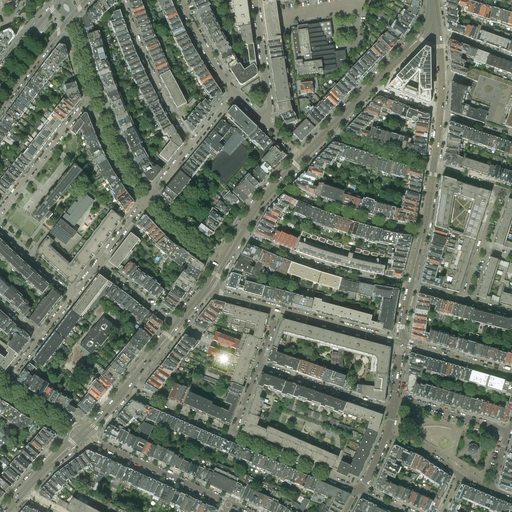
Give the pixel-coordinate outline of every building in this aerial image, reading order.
[(110,9),(103,0),(101,0),(100,0),(99,1),(99,2),(98,3),(105,13),(110,9)] [(109,0),(103,0),(110,9),(113,5),(109,0)] [(142,0),(131,4),(132,9),(144,5),(142,0)] [(251,26),(247,0),(233,0),(237,19),(235,19),(236,24),(235,25),(236,27),(238,27),(240,27),(251,26)] [(262,0),(263,3),(263,4),(266,29),(266,32),(280,30),(279,27),(279,24),(276,1),(283,0),(262,0)] [(421,2),(409,0),(405,0),(404,0),(403,4),(409,5),(408,6),(419,11),(421,2)] [(469,1),(464,0),(459,0),(458,5),(464,7),(463,11),(466,12),(469,1)] [(198,11),(208,6),(210,5),(208,1),(196,7),(198,11)] [(469,1),(466,12),(465,15),(468,15),(468,13),(472,14),(475,3),(469,1)] [(172,2),(160,6),(162,11),(174,7),(172,2)] [(456,5),(446,2),(445,6),(445,8),(447,9),(457,12),(457,10),(455,9),(456,5)] [(94,6),(94,7),(100,17),(105,13),(98,3),(97,4),(95,4),(94,6)] [(481,5),(475,3),(472,14),(475,15),(475,17),(477,18),(477,16),(481,5)] [(144,5),(132,9),(134,14),(145,9),(144,7),(145,6),(145,4),(144,5)] [(487,6),(481,5),(477,16),(481,18),(481,19),(483,20),(483,18),(487,6)] [(208,6),(198,11),(200,16),(211,11),(208,6)] [(419,11),(408,6),(406,12),(416,18),(418,15),(417,15),(419,11)] [(483,18),(483,20),(487,21),(489,21),(489,20),(493,8),(491,7),(489,7),(487,6),(483,18)] [(90,10),(90,11),(96,21),(100,17),(94,7),(92,9),(91,9),(90,10)] [(174,7),(162,11),(164,17),(176,12),(174,7)] [(495,22),(498,10),(493,8),(489,20),(491,21),(495,22)] [(146,9),(145,9),(134,14),(136,18),(147,14),(146,12),(147,11),(146,9)] [(457,12),(447,9),(445,13),(446,13),(446,15),(447,16),(457,19),(458,16),(456,16),(457,12)] [(416,18),(406,12),(403,10),(400,16),(401,17),(413,24),(416,18)] [(504,11),(498,10),(495,22),(501,23),(504,11)] [(90,11),(85,16),(92,26),(96,21),(90,11)] [(123,18),(120,11),(113,13),(114,17),(112,18),(114,21),(123,18)] [(211,11),(200,16),(202,21),(213,16),(211,11)] [(509,13),(504,11),(501,23),(501,24),(506,26),(509,13)] [(176,12),(164,17),(163,17),(165,23),(167,22),(178,17),(176,12)] [(147,14),(136,18),(137,23),(148,19),(147,16),(149,15),(148,14),(147,14)] [(92,26),(85,16),(84,18),(83,19),(88,35),(93,34),(91,28),(92,27),(92,26)] [(213,16),(202,21),(203,23),(205,26),(215,21),(213,16)] [(457,19),(447,16),(446,20),(447,20),(446,22),(458,26),(459,23),(456,23),(457,19)] [(178,17),(167,22),(169,27),(180,21),(178,17)] [(413,24),(401,17),(400,19),(399,18),(397,22),(409,30),(413,24)] [(123,18),(114,21),(111,22),(109,19),(107,20),(109,23),(109,22),(110,25),(111,24),(112,27),(124,23),(123,18)] [(153,20),(151,21),(151,20),(150,20),(150,18),(148,19),(137,23),(139,28),(151,23),(154,22),(153,20)] [(180,21),(169,27),(171,32),(182,26),(180,21)] [(218,26),(215,21),(205,26),(207,31),(218,26)] [(297,26),(297,27),(294,28),(294,31),(292,31),(296,61),(295,61),(296,65),(298,64),(299,75),(337,70),(337,68),(340,68),(346,62),(345,51),(334,52),(333,45),(330,38),(332,37),(330,21),(297,26)] [(409,30),(397,22),(395,21),(388,31),(388,32),(400,39),(402,36),(404,37),(407,32),(408,32),(409,30)] [(460,26),(458,26),(446,22),(447,30),(457,34),(460,26)] [(124,23),(112,27),(113,30),(112,31),(113,33),(114,32),(126,28),(124,23)] [(151,23),(139,28),(141,32),(152,28),(151,26),(152,25),(151,23)] [(182,26),(171,32),(170,32),(173,38),(174,37),(185,32),(182,26)] [(218,26),(207,31),(210,36),(220,30),(218,26)] [(251,26),(240,27),(242,45),(247,45),(253,44),(252,36),(251,34),(252,34),(251,26)] [(466,28),(460,26),(457,34),(463,36),(466,28)] [(467,26),(466,28),(463,36),(468,38),(472,28),(467,26)] [(153,27),(152,28),(141,32),(143,37),(153,33),(152,30),(154,29),(153,27)] [(126,28),(114,32),(116,37),(128,33),(126,28)] [(9,30),(0,33),(0,40),(1,42),(13,33),(11,30),(9,30)] [(220,30),(210,36),(213,41),(223,35),(220,30)] [(280,30),(266,32),(268,42),(281,40),(280,30)] [(479,31),(476,41),(481,42),(485,32),(480,31),(479,31)] [(93,34),(88,35),(89,41),(100,38),(98,32),(93,34)] [(153,33),(143,37),(145,42),(155,37),(154,34),(156,34),(155,32),(153,33)] [(174,37),(173,38),(176,43),(177,43),(177,42),(188,37),(185,32),(174,37)] [(400,39),(388,32),(385,35),(384,34),(382,36),(394,45),(400,39)] [(485,32),(481,42),(486,44),(490,34),(485,32)] [(8,46),(14,38),(15,37),(15,35),(13,33),(1,42),(8,46)] [(128,33),(116,37),(118,42),(130,38),(128,33)] [(490,34),(486,44),(491,46),(495,36),(490,34)] [(223,35),(213,41),(215,46),(226,40),(223,35)] [(394,45),(382,36),(381,38),(382,39),(379,42),(389,51),(394,45)] [(495,36),(491,46),(496,48),(500,38),(495,36)] [(155,37),(145,42),(146,47),(158,42),(156,37),(155,37)] [(179,47),(190,41),(188,37),(177,42),(177,43),(178,45),(177,46),(178,48),(179,47)] [(100,38),(89,41),(91,46),(102,43),(100,38)] [(130,38),(118,42),(120,47),(132,43),(130,38)] [(500,38),(496,48),(501,50),(505,40),(500,38)] [(226,40),(215,46),(217,49),(218,50),(229,44),(226,40)] [(450,40),(448,42),(449,47),(461,51),(463,45),(450,40)] [(505,40),(501,50),(507,51),(510,42),(505,40)] [(190,41),(179,47),(178,48),(181,53),(182,52),(193,46),(190,41)] [(389,51),(379,42),(378,41),(374,45),(375,46),(385,56),(389,51)] [(158,42),(146,47),(148,52),(160,46),(158,42)] [(102,43),(91,46),(92,52),(103,48),(102,43)] [(132,43),(120,47),(122,50),(120,51),(121,53),(122,52),(134,47),(132,43)] [(231,49),(230,47),(229,44),(218,50),(221,55),(231,50),(231,49)] [(385,56),(375,46),(374,45),(372,44),(371,45),(372,47),(373,48),(371,50),(381,60),(385,56)] [(65,46),(60,45),(56,50),(66,58),(68,57),(66,52),(67,52),(67,51),(67,50),(66,49),(65,46)] [(160,46),(148,52),(151,56),(162,51),(160,46)] [(193,46),(182,52),(181,53),(184,58),(195,51),(193,46)] [(134,47),(122,52),(124,55),(122,56),(123,57),(124,57),(135,52),(134,47)] [(461,51),(449,47),(449,52),(462,56),(462,54),(463,52),(461,51)] [(474,59),(477,50),(469,47),(466,55),(466,56),(474,59)] [(103,48),(92,52),(94,57),(105,54),(103,48)] [(425,48),(388,86),(388,88),(428,104),(430,103),(429,50),(425,48)] [(381,60),(371,50),(370,49),(368,51),(369,52),(367,55),(376,64),(381,60)] [(56,50),(52,55),(62,63),(66,58),(56,50)] [(231,50),(221,55),(224,60),(234,54),(231,50)] [(477,64),(482,52),(477,50),(474,59),(473,62),(477,64)] [(162,51),(151,56),(153,61),(164,56),(162,51)] [(195,51),(184,58),(183,58),(186,63),(198,56),(195,51)] [(135,52),(124,57),(125,60),(124,61),(125,62),(137,56),(135,52)] [(462,56),(449,52),(449,54),(449,56),(450,57),(460,60),(461,60),(462,56)] [(489,54),(482,52),(477,64),(481,65),(481,64),(485,65),(489,54)] [(105,54),(94,57),(95,62),(106,59),(105,54)] [(234,54),(224,60),(227,65),(237,59),(234,54)] [(376,64),(367,55),(366,54),(364,56),(365,56),(362,59),(372,68),(376,64)] [(494,68),(497,57),(489,54),(485,65),(494,68)] [(52,55),(48,59),(59,68),(62,63),(52,55)] [(137,56),(125,62),(128,66),(139,61),(137,56)] [(164,56),(153,61),(155,66),(167,61),(164,56)] [(198,56),(186,63),(188,68),(189,67),(201,60),(198,56)] [(460,60),(450,57),(449,56),(450,59),(450,61),(464,66),(468,67),(469,66),(464,65),(464,64),(465,64),(466,64),(466,63),(466,62),(463,61),(462,61),(461,60),(460,60)] [(284,57),(271,59),(270,59),(271,64),(273,64),(273,66),(271,67),(272,67),(273,67),(274,69),(272,70),(273,74),(286,72),(284,57)] [(502,71),(506,60),(497,57),(494,68),(502,71)] [(372,68),(362,59),(361,58),(360,60),(361,61),(358,63),(368,73),(372,68)] [(48,59),(44,64),(55,72),(59,68),(48,59)] [(106,59),(95,62),(97,68),(108,64),(106,59)] [(237,59),(227,65),(230,70),(240,64),(237,59)] [(193,71),(204,65),(201,60),(189,67),(188,68),(187,68),(189,70),(192,69),(193,71)] [(510,74),(511,69),(511,62),(506,60),(502,71),(510,74)] [(139,61),(128,66),(130,71),(142,65),(139,61)] [(167,61),(155,66),(157,71),(169,65),(167,61)] [(464,66),(450,61),(450,64),(449,66),(450,67),(450,66),(463,71),(464,69),(463,68),(464,66)] [(368,73),(358,63),(357,62),(355,64),(356,65),(354,68),(364,77),(368,73)] [(44,64),(41,69),(51,77),(55,72),(44,64)] [(108,64),(97,68),(99,73),(110,69),(108,64)] [(256,76),(257,74),(257,73),(257,69),(256,66),(250,67),(250,66),(244,70),(240,64),(230,71),(233,74),(234,73),(237,78),(236,79),(239,84),(240,85),(242,85),(243,85),(246,83),(245,82),(247,80),(247,79),(249,78),(249,79),(252,77),(253,79),(255,77),(256,76)] [(142,65),(130,71),(132,75),(144,70),(142,65)] [(169,65),(157,71),(160,76),(170,71),(171,70),(169,65)] [(204,65),(193,71),(195,74),(194,75),(195,77),(195,76),(206,70),(204,65)] [(468,70),(464,69),(463,71),(450,66),(450,67),(451,71),(452,72),(465,76),(468,70)] [(364,77),(354,68),(353,67),(351,68),(352,69),(350,72),(360,81),(364,77)] [(41,69),(37,73),(48,81),(51,77),(41,69)] [(110,69),(99,73),(100,78),(111,74),(110,69)] [(144,70),(132,75),(134,80),(146,75),(144,70)] [(206,70),(195,76),(197,80),(199,79),(199,80),(209,74),(206,70)] [(170,71),(160,76),(168,92),(178,87),(170,71)] [(360,81),(350,72),(349,71),(347,73),(348,74),(346,76),(346,77),(356,86),(360,81)] [(286,72),(273,74),(273,78),(275,78),(275,80),(274,81),(276,81),(276,84),(274,84),(275,88),(288,86),(286,72)] [(35,75),(35,76),(34,78),(44,86),(48,81),(37,73),(36,74),(35,75)] [(111,74),(100,78),(102,83),(102,84),(113,80),(112,77),(113,77),(112,74),(111,74)] [(209,74),(199,80),(198,81),(200,84),(201,84),(202,85),(212,79),(209,74)] [(146,75),(134,80),(136,84),(148,79),(146,75)] [(471,86),(475,88),(473,96),(491,103),(490,107),(485,121),(505,128),(506,127),(504,126),(500,125),(511,91),(511,86),(480,75),(477,84),(470,81),(469,86),(471,87),(471,86)] [(356,86),(346,77),(344,79),(343,78),(341,80),(342,81),(351,90),(356,86)] [(44,86),(34,78),(33,78),(32,79),(32,80),(30,83),(41,91),(44,86)] [(148,79),(136,84),(139,89),(150,84),(148,79)] [(212,79),(202,85),(201,86),(203,89),(204,88),(205,90),(215,83),(212,79)] [(113,80),(102,84),(104,89),(116,85),(115,83),(114,83),(113,80)] [(351,90),(342,81),(339,84),(338,83),(336,85),(337,86),(347,95),(351,90)] [(65,92),(78,88),(76,82),(65,86),(66,88),(64,89),(65,92)] [(312,82),(300,84),(301,94),(306,94),(306,97),(310,96),(310,93),(313,93),(312,82)] [(41,91),(30,83),(29,83),(28,84),(28,85),(27,87),(37,95),(41,91)] [(215,83),(205,90),(208,94),(218,88),(215,83)] [(451,84),(451,88),(464,92),(465,87),(452,83),(451,84)] [(150,84),(139,89),(141,94),(153,89),(150,84)] [(116,85),(104,89),(106,95),(117,91),(116,88),(117,87),(116,85)] [(288,86),(275,88),(275,92),(277,92),(278,95),(276,95),(278,95),(278,98),(276,98),(277,103),(290,101),(288,86)] [(337,86),(334,89),(333,90),(343,99),(347,95),(337,86)] [(37,95),(27,87),(26,88),(25,89),(23,92),(34,100),(37,95)] [(187,104),(178,87),(168,92),(181,117),(187,114),(185,111),(191,108),(197,101),(200,96),(199,95),(195,99),(193,98),(188,104),(187,104)] [(78,88),(65,92),(67,98),(79,93),(78,88)] [(218,88),(208,94),(211,99),(221,92),(218,88)] [(153,89),(141,94),(143,99),(155,93),(153,89)] [(343,99),(333,90),(330,93),(329,92),(327,94),(329,96),(330,96),(338,104),(343,99)] [(117,91),(106,95),(109,101),(120,96),(119,94),(118,94),(117,91)] [(23,92),(20,97),(30,104),(34,100),(23,92)] [(221,92),(211,99),(213,100),(216,104),(220,99),(220,98),(222,96),(223,94),(221,92)] [(74,108),(80,100),(81,100),(82,98),(81,98),(79,93),(67,98),(69,99),(67,102),(74,108)] [(155,93),(143,99),(146,104),(158,98),(155,93)] [(467,97),(463,96),(450,93),(450,98),(465,102),(467,97)] [(465,117),(471,100),(468,94),(468,95),(467,97),(465,102),(464,105),(464,106),(462,110),(461,116),(465,117)] [(120,96),(109,101),(110,103),(111,106),(122,102),(120,96)] [(330,96),(329,96),(328,98),(326,96),(324,97),(335,107),(338,104),(330,96)] [(20,97),(16,101),(27,109),(30,104),(20,97)] [(335,107),(324,97),(322,99),(325,101),(323,103),(332,111),(335,107)] [(377,97),(373,102),(385,106),(388,100),(379,97),(377,97)] [(158,98),(146,104),(149,108),(160,103),(158,98)] [(321,122),(311,113),(306,108),(309,104),(310,103),(306,98),(299,99),(300,112),(305,117),(306,117),(316,127),(321,122)] [(74,108),(67,102),(65,100),(63,102),(62,102),(61,103),(71,111),(74,108)] [(202,105),(210,111),(216,104),(213,100),(211,101),(209,100),(207,102),(206,101),(202,105)] [(393,102),(388,100),(385,106),(384,108),(387,110),(386,112),(389,113),(393,102)] [(470,119),(473,108),(475,101),(471,100),(465,117),(470,119)] [(16,101),(13,106),(24,114),(27,109),(16,101)] [(291,101),(277,104),(278,108),(279,110),(292,106),(291,101)] [(332,111),(323,103),(321,101),(318,104),(320,106),(328,114),(332,111)] [(473,108),(470,119),(474,120),(480,103),(475,101),(473,108)] [(122,102),(111,106),(113,112),(124,107),(122,102)] [(370,105),(369,108),(381,112),(383,108),(384,108),(385,106),(373,102),(370,105)] [(394,115),(399,104),(393,102),(389,113),(394,115)] [(71,111),(61,103),(59,104),(61,105),(59,108),(68,115),(71,111)] [(160,103),(149,108),(151,113),(162,107),(160,103)] [(210,111),(202,105),(200,103),(197,107),(206,115),(210,111)] [(479,122),(482,111),(484,105),(480,103),(474,120),(479,122)] [(325,118),(315,108),(314,107),(313,108),(309,104),(306,108),(311,113),(321,122),(325,118)] [(328,114),(320,106),(318,104),(316,106),(317,107),(315,108),(325,118),(328,114)] [(399,117),(404,106),(399,104),(394,115),(399,117)] [(484,105),(482,111),(479,122),(483,123),(484,121),(485,121),(490,107),(484,105)] [(13,106),(9,111),(20,118),(24,114),(13,106)] [(242,144),(248,137),(249,136),(257,128),(235,106),(233,107),(225,116),(236,126),(217,147),(214,151),(218,154),(207,168),(213,174),(242,144)] [(292,106),(279,110),(281,115),(293,111),(292,106)] [(405,119),(409,108),(404,106),(399,117),(405,119)] [(124,107),(113,112),(115,117),(126,112),(124,107)] [(162,107),(151,113),(154,118),(165,112),(162,107)] [(206,115),(197,107),(193,112),(203,120),(206,115)] [(365,110),(364,113),(376,117),(378,118),(379,114),(380,114),(381,112),(369,108),(368,107),(365,110)] [(462,110),(450,107),(450,111),(451,113),(461,116),(462,110)] [(68,115),(59,108),(57,110),(56,109),(55,110),(65,119),(68,115)] [(412,117),(415,110),(409,108),(405,119),(413,123),(413,122),(411,121),(411,120),(412,117)] [(65,119),(55,110),(54,112),(52,114),(54,116),(62,122),(65,119)] [(429,117),(429,116),(428,115),(415,110),(412,117),(429,121),(429,117)] [(9,111),(6,115),(17,123),(20,118),(9,111)] [(293,111),(281,115),(283,120),(295,116),(293,111)] [(126,112),(115,117),(117,123),(128,117),(130,117),(129,115),(127,115),(126,112)] [(165,112),(154,118),(156,122),(167,116),(165,112)] [(203,120),(193,112),(190,116),(199,124),(203,120)] [(85,113),(80,119),(84,124),(86,126),(91,123),(87,114),(85,113)] [(375,119),(376,117),(364,113),(362,113),(358,117),(372,122),(374,118),(375,119)] [(18,124),(17,123),(6,115),(3,120),(14,128),(15,126),(16,126),(18,124)] [(54,116),(38,135),(47,142),(62,123),(62,122),(54,116)] [(167,116),(156,122),(159,126),(169,120),(167,116)] [(199,124),(190,116),(186,120),(196,128),(199,124)] [(217,147),(236,126),(225,116),(207,138),(217,147)] [(295,116),(283,120),(286,125),(297,121),(295,116)] [(128,117),(117,123),(120,128),(131,123),(132,122),(131,120),(130,120),(128,117)] [(373,122),(372,122),(358,117),(354,121),(367,126),(368,126),(371,127),(373,122)] [(83,128),(82,127),(84,124),(80,119),(73,129),(70,132),(76,136),(75,136),(80,130),(83,128)] [(302,141),(315,128),(305,119),(300,125),(296,128),(295,130),(292,128),(290,130),(293,133),(300,141),(302,141)] [(14,128),(3,120),(0,123),(0,125),(10,133),(14,128)] [(169,120),(159,126),(161,131),(172,124),(169,120)] [(196,128),(186,120),(184,121),(190,132),(192,132),(196,128)] [(350,126),(362,130),(363,130),(365,127),(367,128),(367,126),(354,121),(350,126)] [(464,128),(450,123),(450,122),(448,123),(449,124),(448,129),(461,134),(462,134),(464,128)] [(91,123),(86,126),(83,128),(80,130),(83,135),(93,129),(91,123)] [(131,123),(120,128),(122,133),(133,128),(134,127),(133,125),(132,125),(131,123)] [(20,141),(10,133),(0,125),(0,132),(6,137),(19,147),(22,142),(20,141)] [(165,135),(169,132),(172,138),(170,140),(169,139),(171,141),(180,148),(183,143),(172,125),(162,131),(165,135)] [(350,126),(346,130),(347,132),(360,136),(362,130),(350,126)] [(404,136),(407,127),(402,126),(399,136),(404,138),(404,136)] [(371,128),(370,132),(368,138),(373,140),(377,128),(375,127),(374,129),(371,128)] [(133,128),(122,133),(124,138),(135,133),(133,128)] [(261,131),(257,128),(249,136),(251,138),(250,140),(251,141),(261,131)] [(377,128),(373,140),(378,142),(381,131),(378,130),(379,128),(377,128)] [(469,142),(473,130),(464,128),(462,134),(461,138),(461,139),(469,142)] [(93,129),(83,135),(82,135),(85,140),(95,134),(93,129)] [(461,134),(448,129),(447,134),(460,138),(461,134)] [(370,132),(363,130),(362,130),(360,136),(368,138),(370,132)] [(478,132),(473,130),(469,142),(474,143),(478,132)] [(261,131),(251,141),(253,143),(254,141),(256,143),(264,135),(261,131)] [(381,131),(378,142),(383,143),(386,132),(382,131),(381,131)] [(386,132),(383,143),(387,145),(391,134),(386,132)] [(135,133),(124,138),(127,144),(138,138),(135,133)] [(95,134),(85,140),(84,140),(87,145),(97,139),(97,138),(96,136),(95,134)] [(399,136),(391,134),(387,145),(395,147),(399,136)] [(460,138),(447,134),(447,137),(446,137),(446,139),(447,139),(447,142),(455,143),(459,144),(461,139),(461,138),(460,138)] [(490,136),(485,134),(482,146),(486,147),(490,136)] [(38,135),(23,154),(31,161),(47,142),(38,135)] [(264,135),(256,143),(258,145),(257,147),(258,148),(268,138),(264,135)] [(400,149),(404,138),(399,136),(395,147),(400,149)] [(405,150),(409,138),(409,137),(404,136),(404,138),(400,149),(405,150)] [(494,137),(490,136),(486,147),(491,149),(494,137)] [(499,139),(494,137),(491,149),(495,150),(499,139)] [(138,138),(127,144),(130,149),(140,144),(141,144),(138,138)] [(217,147),(207,138),(203,142),(214,151),(217,147)] [(268,138),(258,148),(260,150),(261,148),(264,150),(271,142),(268,138)] [(97,139),(87,145),(86,145),(89,150),(99,144),(97,139)] [(508,142),(503,140),(500,152),(504,153),(508,142)] [(180,148),(171,141),(159,155),(156,150),(157,148),(156,145),(152,149),(153,150),(156,156),(166,164),(180,148)] [(214,151),(203,142),(200,146),(211,155),(214,151)] [(280,162),(286,156),(271,142),(264,150),(257,157),(262,160),(272,169),(279,162),(280,162)] [(466,146),(462,145),(459,144),(455,143),(447,142),(446,142),(446,143),(445,145),(446,146),(458,148),(464,150),(466,146)] [(328,148),(339,151),(342,152),(344,146),(334,143),(332,144),(328,148)] [(99,144),(89,150),(87,151),(90,156),(102,149),(101,147),(101,146),(100,145),(99,144)] [(140,144),(130,149),(133,154),(143,149),(140,144)] [(245,164),(250,160),(255,164),(256,166),(258,164),(260,167),(262,164),(260,162),(262,160),(257,157),(242,144),(213,174),(216,176),(225,185),(245,164)] [(211,155),(200,146),(197,151),(207,159),(211,155)] [(344,161),(344,159),(348,147),(344,146),(342,152),(340,158),(339,160),(344,161)] [(425,155),(426,148),(417,146),(415,153),(423,156),(425,155)] [(353,149),(348,147),(344,159),(349,161),(353,149)] [(328,148),(324,152),(337,156),(339,151),(328,148)] [(102,149),(90,156),(89,157),(92,161),(104,154),(104,153),(103,152),(102,149)] [(143,149),(133,154),(135,159),(145,153),(143,149)] [(358,151),(353,149),(349,161),(354,162),(358,151)] [(207,159),(197,151),(193,155),(204,163),(207,159)] [(362,152),(358,151),(354,162),(358,164),(362,152)] [(324,152),(320,156),(335,161),(337,156),(324,152)] [(367,154),(362,152),(358,164),(364,165),(367,154)] [(31,161),(23,154),(22,153),(18,158),(28,166),(31,161)] [(145,153),(135,159),(138,164),(148,158),(145,153)] [(104,154),(92,161),(96,166),(107,160),(106,157),(106,156),(105,155),(104,154)] [(375,156),(367,154),(364,165),(372,168),(375,156)] [(204,163),(193,155),(190,159),(200,167),(204,163)] [(334,163),(335,161),(320,156),(315,161),(328,165),(330,166),(331,162),(334,163)] [(383,159),(375,156),(372,168),(380,170),(383,159)] [(445,163),(449,164),(459,168),(462,159),(457,157),(457,158),(452,157),(445,156),(444,161),(445,163)] [(28,166),(18,158),(15,162),(25,169),(28,166)] [(148,158),(138,164),(141,169),(151,163),(148,158)] [(465,158),(461,168),(474,172),(477,162),(465,158)] [(200,167),(190,159),(187,163),(197,172),(200,167)] [(107,160),(96,166),(108,185),(109,184),(109,185),(118,179),(112,169),(107,160)] [(273,170),(272,169),(262,160),(260,162),(262,164),(260,167),(258,164),(256,166),(257,166),(268,176),(269,176),(269,175),(272,172),(273,172),(273,171),(273,170)] [(392,162),(387,160),(384,172),(388,173),(392,162)] [(325,173),(328,165),(315,161),(312,164),(311,164),(310,165),(310,167),(309,167),(324,172),(325,173)] [(25,169),(15,162),(12,166),(22,173),(25,169)] [(61,197),(70,186),(73,188),(82,176),(83,177),(86,174),(77,167),(79,165),(74,162),(73,164),(72,163),(70,167),(72,169),(67,175),(66,174),(58,184),(59,184),(54,191),(53,190),(50,194),(51,194),(49,197),(48,196),(45,201),(42,205),(41,205),(36,211),(37,211),(33,217),(42,225),(47,219),(48,220),(53,214),(49,211),(60,197),(61,197)] [(489,166),(477,162),(474,172),(486,176),(489,166)] [(151,163),(141,169),(144,173),(149,171),(152,169),(154,168),(154,167),(151,163)] [(197,172),(187,163),(183,167),(194,176),(197,172)] [(157,165),(154,167),(154,168),(152,169),(152,173),(156,177),(162,170),(157,165)] [(408,167),(403,165),(400,176),(404,178),(405,175),(408,167)] [(495,167),(490,165),(490,166),(489,166),(486,176),(491,178),(495,167)] [(22,173),(12,166),(9,170),(18,177),(22,173)] [(268,176),(257,166),(256,168),(255,167),(254,167),(252,170),(253,171),(264,181),(265,180),(266,179),(266,178),(268,176)] [(194,176),(183,167),(180,171),(189,179),(190,180),(194,176)] [(322,178),(324,172),(309,167),(309,168),(308,168),(308,170),(309,170),(308,173),(318,177),(322,178)] [(412,177),(414,169),(408,167),(405,175),(408,176),(412,177)] [(495,167),(491,178),(496,179),(500,168),(495,167)] [(500,168),(496,179),(501,181),(504,170),(500,168)] [(421,171),(414,169),(412,177),(421,178),(422,173),(421,171)] [(18,177),(9,170),(5,173),(15,181),(18,177)] [(504,170),(501,181),(505,182),(509,171),(504,170)] [(152,173),(149,171),(144,173),(150,182),(152,182),(156,177),(152,173)] [(189,179),(180,171),(180,172),(177,176),(187,184),(191,180),(190,180),(189,179)] [(264,181),(253,171),(249,175),(260,185),(264,181)] [(318,177),(308,173),(305,172),(300,177),(313,181),(315,182),(315,180),(317,180),(318,177)] [(15,181),(5,173),(2,177),(12,185),(15,181)] [(260,185),(249,175),(248,174),(246,176),(244,179),(245,180),(255,189),(256,189),(257,188),(257,187),(259,185),(260,185)] [(93,176),(84,187),(86,189),(95,178),(93,176)] [(187,184),(177,176),(173,180),(184,188),(187,184)] [(12,185),(2,177),(0,180),(0,182),(9,189),(12,185)] [(296,181),(308,185),(311,186),(313,181),(300,177),(296,181)] [(475,240),(490,195),(490,192),(446,178),(442,177),(441,184),(439,197),(435,227),(448,231),(458,234),(459,234),(475,240)] [(118,179),(109,185),(108,187),(111,192),(121,184),(118,179)] [(255,189),(245,180),(244,179),(240,183),(241,184),(251,194),(253,192),(254,192),(255,190),(255,189)] [(170,184),(171,185),(180,193),(184,188),(173,180),(170,184)] [(308,185),(296,181),(293,184),(294,186),(300,189),(306,192),(308,185)] [(9,189),(0,182),(0,188),(6,193),(9,189)] [(251,194),(241,184),(240,183),(239,182),(235,187),(236,188),(237,189),(248,198),(249,196),(249,197),(252,194),(251,194)] [(319,182),(318,184),(317,188),(315,195),(319,197),(323,185),(324,184),(321,183),(319,182)] [(121,184),(111,192),(110,192),(111,194),(110,195),(113,198),(114,197),(125,189),(121,184)] [(180,193),(171,185),(170,184),(167,188),(167,187),(166,188),(177,196),(177,197),(180,193)] [(317,188),(311,186),(308,185),(306,192),(307,192),(315,195),(317,188)] [(323,185),(319,197),(324,199),(328,187),(323,185)] [(420,188),(409,186),(408,192),(419,196),(420,188)] [(328,187),(324,199),(329,201),(333,188),(328,187)] [(177,196),(166,188),(161,194),(161,196),(164,199),(166,201),(170,205),(177,196)] [(248,198),(237,189),(236,188),(232,192),(243,203),(245,201),(246,200),(247,199),(247,198),(248,198)] [(333,188),(329,201),(335,203),(339,190),(333,188)] [(114,197),(113,198),(114,200),(115,199),(117,202),(128,194),(125,189),(114,197)] [(339,190),(335,203),(340,205),(343,194),(344,192),(339,190)] [(239,200),(229,191),(222,198),(231,206),(234,203),(235,204),(239,200)] [(419,196),(408,192),(406,191),(405,196),(404,196),(404,197),(418,202),(419,196)] [(346,195),(343,194),(340,205),(349,208),(352,197),(350,196),(351,194),(346,193),(346,195)] [(75,202),(51,233),(66,245),(71,237),(72,238),(76,233),(72,229),(93,201),(84,194),(83,196),(81,194),(77,199),(79,201),(77,204),(75,202)] [(128,194),(117,202),(116,203),(118,204),(119,204),(121,206),(131,198),(128,194)] [(279,198),(289,203),(291,204),(293,199),(284,194),(282,195),(280,198),(279,198)] [(355,198),(352,197),(349,208),(359,211),(362,200),(360,199),(360,197),(356,196),(355,198)] [(418,202),(404,197),(402,196),(401,199),(403,200),(403,202),(404,203),(418,207),(418,202)] [(363,198),(362,200),(359,211),(363,213),(363,212),(372,215),(376,203),(377,202),(363,197),(363,199),(363,198)] [(127,214),(134,204),(134,202),(131,198),(121,206),(127,214)] [(289,203),(279,198),(278,199),(277,201),(278,202),(277,204),(288,210),(291,204),(289,203)] [(505,240),(511,221),(511,219),(511,199),(508,199),(494,243),(503,246),(505,240)] [(298,201),(295,207),(292,215),(294,216),(294,215),(297,215),(297,214),(302,203),(298,201)] [(222,203),(217,209),(226,215),(228,212),(230,209),(222,203)] [(288,210),(277,204),(275,203),(274,204),(273,205),(273,207),(272,209),(282,213),(283,214),(285,215),(286,213),(288,210)] [(297,214),(297,215),(296,217),(298,218),(299,216),(301,217),(302,216),(307,205),(302,203),(297,214)] [(376,203),(372,215),(376,216),(380,204),(376,203)] [(418,207),(404,203),(404,205),(401,204),(400,207),(403,208),(417,212),(418,207)] [(222,218),(220,217),(216,214),(217,212),(212,208),(209,205),(205,210),(209,212),(206,216),(209,218),(218,226),(221,221),(220,221),(222,218)] [(302,216),(301,217),(301,219),(303,219),(305,220),(306,218),(311,207),(307,205),(302,216)] [(127,214),(121,206),(120,207),(115,213),(123,219),(127,214)] [(311,207),(306,218),(305,220),(305,221),(307,222),(307,221),(310,222),(310,221),(315,208),(311,207)] [(283,214),(282,213),(272,209),(270,208),(269,208),(268,210),(269,211),(269,212),(268,213),(278,219),(280,219),(281,220),(282,217),(283,214)] [(315,208),(310,221),(310,222),(312,223),(314,224),(315,223),(319,210),(318,209),(315,208)] [(403,208),(402,210),(400,209),(400,210),(399,211),(406,214),(416,217),(417,212),(403,208)] [(324,212),(319,210),(315,223),(314,224),(319,226),(319,224),(324,212)] [(73,283),(117,226),(120,223),(123,219),(115,213),(113,211),(70,266),(67,264),(67,263),(62,259),(56,254),(57,254),(51,250),(52,249),(49,247),(54,241),(48,236),(36,252),(70,284),(72,285),(73,283)] [(268,213),(266,212),(263,218),(276,224),(277,224),(278,222),(280,219),(278,219),(268,213)] [(324,212),(319,224),(319,226),(321,227),(323,228),(328,213),(324,212)] [(328,230),(333,215),(328,213),(323,228),(323,229),(325,230),(325,229),(328,230)] [(406,215),(399,214),(397,221),(403,222),(404,222),(406,215)] [(406,214),(406,215),(404,222),(413,224),(415,223),(416,217),(406,214)] [(331,233),(332,231),(337,217),(333,215),(328,230),(327,231),(331,233)] [(146,216),(144,216),(137,225),(141,228),(150,220),(146,216)] [(205,224),(203,223),(200,220),(197,224),(188,216),(185,219),(193,226),(209,238),(211,235),(214,231),(205,224)] [(337,217),(332,231),(336,233),(337,231),(342,218),(337,217)] [(218,226),(209,218),(208,220),(205,224),(214,231),(218,226)] [(276,224),(263,218),(260,223),(273,229),(274,229),(277,224),(276,224)] [(346,220),(342,218),(337,231),(336,233),(339,233),(339,232),(342,233),(346,220)] [(150,220),(141,228),(141,229),(145,233),(153,224),(150,220)] [(350,221),(346,220),(342,233),(341,234),(343,235),(344,233),(346,234),(350,221)] [(355,222),(350,221),(346,234),(346,236),(348,236),(348,235),(351,236),(355,222)] [(352,245),(359,224),(355,222),(351,236),(348,244),(352,245)] [(273,229),(260,223),(257,228),(271,234),(274,229),(273,229)] [(153,224),(145,233),(149,237),(157,228),(153,224)] [(359,237),(363,225),(359,224),(352,245),(356,246),(359,237)] [(368,226),(363,225),(359,237),(364,238),(368,226)] [(372,227),(368,226),(364,238),(363,241),(368,242),(368,241),(372,227)] [(378,229),(372,227),(368,241),(374,242),(378,229)] [(433,234),(447,238),(448,239),(456,241),(456,240),(457,241),(458,234),(448,231),(435,227),(434,227),(434,230),(433,232),(433,234)] [(161,232),(157,228),(149,237),(152,241),(161,232)] [(274,235),(271,234),(257,228),(254,232),(255,234),(271,241),(274,235)] [(192,237),(183,230),(183,231),(182,232),(181,231),(181,230),(182,229),(181,229),(180,229),(179,229),(178,229),(178,230),(177,230),(177,231),(177,232),(177,233),(178,234),(196,247),(197,246),(198,247),(197,248),(198,249),(199,249),(200,248),(201,247),(201,246),(202,245),(201,244),(201,243),(192,237)] [(382,230),(379,229),(378,229),(374,242),(373,244),(376,245),(376,242),(378,242),(382,230)] [(387,231),(382,230),(378,242),(383,243),(387,231)] [(276,243),(281,233),(277,231),(274,235),(271,241),(276,243)] [(280,245),(285,234),(286,233),(282,231),(281,232),(281,233),(276,243),(280,245)] [(391,232),(387,231),(383,243),(392,245),(394,238),(396,233),(391,232)] [(165,236),(161,232),(152,241),(156,244),(165,236)] [(124,241),(120,247),(129,254),(140,240),(131,233),(126,239),(126,240),(125,242),(124,241)] [(284,247),(289,235),(290,235),(286,233),(285,234),(280,245),(284,247)] [(411,236),(396,233),(394,238),(396,239),(410,242),(412,237),(411,236)] [(290,235),(289,235),(284,247),(288,248),(294,237),(294,236),(290,234),(290,235)] [(456,241),(447,238),(433,234),(431,243),(449,249),(453,250),(456,241)] [(472,249),(475,240),(459,234),(456,243),(472,249)] [(167,237),(166,237),(165,236),(156,244),(154,246),(160,250),(169,239),(168,239),(168,238),(167,237)] [(293,250),(298,238),(294,236),(294,237),(288,248),(293,250)] [(10,249),(7,245),(0,238),(0,255),(0,256),(0,258),(1,259),(2,258),(10,249)] [(173,243),(169,239),(160,250),(164,254),(173,243)] [(300,239),(295,251),(304,254),(312,257),(320,260),(328,262),(337,265),(357,270),(366,272),(374,274),(383,275),(385,263),(381,262),(377,261),(373,260),(369,260),(364,259),(360,258),(356,257),(352,256),(353,254),(348,253),(348,255),(340,253),(336,251),(332,250),(328,249),(324,248),(320,247),(316,245),(312,244),(308,242),(300,239)] [(151,249),(149,247),(149,248),(142,241),(140,243),(148,251),(151,249)] [(169,258),(178,246),(173,243),(164,254),(169,258)] [(449,249),(431,243),(429,248),(445,252),(446,250),(449,251),(449,249)] [(469,259),(472,249),(456,243),(453,254),(469,259)] [(247,245),(243,251),(250,255),(251,253),(252,251),(251,250),(253,246),(249,245),(247,245)] [(174,260),(182,249),(181,249),(181,247),(179,246),(178,246),(169,258),(167,260),(170,262),(171,260),(173,262),(174,260)] [(113,255),(108,262),(121,272),(125,268),(120,265),(129,254),(120,247),(115,254),(114,256),(113,255)] [(258,259),(262,250),(258,248),(255,255),(254,254),(253,256),(254,257),(253,258),(253,259),(254,259),(255,259),(256,258),(258,259)] [(446,252),(445,252),(429,248),(427,256),(449,263),(449,260),(444,259),(446,252)] [(12,268),(21,259),(13,251),(10,249),(2,258),(4,260),(3,261),(4,262),(5,261),(7,263),(6,264),(8,265),(9,264),(11,266),(10,267),(11,269),(12,268)] [(182,249),(174,260),(176,262),(175,263),(177,264),(178,263),(186,252),(185,252),(185,250),(183,249),(182,249)] [(258,259),(257,260),(257,261),(263,263),(264,261),(268,253),(262,250),(258,259)] [(253,256),(250,255),(243,251),(241,256),(251,261),(253,261),(254,259),(253,259),(253,258),(254,257),(253,256)] [(186,252),(178,263),(180,265),(179,266),(181,268),(185,262),(190,255),(189,255),(189,253),(188,252),(186,252)] [(270,269),(275,256),(271,254),(268,253),(264,261),(263,263),(262,265),(264,266),(269,268),(270,269)] [(407,256),(393,254),(392,260),(393,260),(405,263),(407,256)] [(469,259),(453,254),(450,263),(466,269),(469,259)] [(204,265),(190,255),(185,262),(188,264),(201,272),(204,267),(204,265)] [(251,261),(241,256),(237,262),(250,266),(251,267),(254,262),(253,261),(251,261)] [(275,256),(270,269),(274,271),(279,258),(275,256)] [(449,263),(427,256),(426,262),(440,267),(440,266),(447,268),(449,263)] [(494,275),(497,265),(499,260),(490,257),(477,296),(487,299),(488,294),(494,275)] [(283,259),(279,258),(274,271),(273,273),(275,274),(276,272),(278,273),(283,259)] [(23,278),(31,269),(21,259),(12,268),(14,270),(13,271),(15,272),(16,271),(18,273),(17,274),(18,276),(19,274),(22,277),(21,278),(22,279),(23,278)] [(287,260),(283,259),(278,273),(282,274),(287,260)] [(291,262),(287,260),(282,274),(283,275),(283,277),(285,277),(286,275),(291,262)] [(510,263),(499,260),(497,265),(508,269),(510,263)] [(129,262),(125,268),(121,272),(126,276),(134,266),(135,265),(133,263),(132,264),(129,262)] [(259,280),(264,266),(262,265),(262,266),(260,270),(259,269),(251,267),(250,266),(237,262),(234,268),(249,274),(248,277),(251,278),(256,280),(259,280)] [(291,275),(297,277),(301,267),(301,266),(291,262),(287,273),(288,273),(288,272),(292,273),(291,275)] [(443,268),(440,267),(426,262),(425,263),(425,264),(424,265),(425,266),(424,267),(441,272),(443,268)] [(463,278),(466,269),(450,263),(447,273),(463,278)] [(201,272),(188,264),(187,265),(189,266),(187,269),(198,276),(201,272)] [(134,266),(126,276),(130,279),(137,271),(139,268),(137,267),(137,268),(134,266)] [(311,269),(304,267),(303,268),(301,267),(297,277),(300,278),(301,276),(305,278),(304,279),(308,280),(311,270),(311,269)] [(441,272),(424,267),(423,272),(436,276),(439,277),(440,277),(441,272)] [(231,273),(246,277),(248,277),(249,274),(234,268),(231,273)] [(500,282),(509,285),(510,282),(504,280),(508,270),(504,268),(500,282)] [(27,281),(35,272),(31,269),(23,278),(25,280),(24,281),(26,282),(27,281)] [(198,276),(187,269),(185,271),(184,270),(183,271),(195,280),(198,276)] [(321,273),(314,270),(313,271),(311,270),(308,280),(318,284),(318,282),(321,273)] [(135,282),(141,274),(137,271),(130,279),(135,282)] [(147,276),(147,275),(148,274),(144,271),(141,274),(135,282),(139,286),(147,276)] [(195,280),(183,271),(180,276),(192,284),(195,280)] [(30,284),(39,275),(35,272),(27,281),(29,283),(28,284),(29,286),(30,284)] [(423,272),(422,277),(435,281),(436,279),(438,280),(438,279),(439,277),(436,276),(423,272)] [(246,277),(231,273),(226,282),(226,287),(237,290),(238,289),(243,290),(246,277)] [(326,274),(321,273),(318,282),(322,284),(322,285),(329,287),(332,276),(328,274),(328,276),(325,275),(326,274)] [(459,290),(463,278),(447,273),(442,288),(458,293),(459,290)] [(93,309),(103,295),(104,296),(104,295),(110,288),(113,284),(110,282),(109,282),(99,274),(78,302),(71,310),(80,317),(86,310),(87,308),(88,307),(91,309),(92,309),(93,309)] [(41,296),(50,285),(42,278),(39,275),(30,284),(32,286),(31,288),(33,289),(34,288),(36,290),(35,291),(36,292),(37,291),(40,293),(39,294),(41,296)] [(147,275),(147,276),(139,286),(144,289),(151,279),(152,278),(147,275)] [(1,276),(0,277),(0,294),(2,296),(10,287),(8,285),(9,284),(7,282),(6,283),(2,279),(3,278),(1,276)] [(192,284),(180,276),(177,280),(189,288),(192,284)] [(334,278),(334,276),(332,276),(329,287),(334,288),(334,287),(338,288),(341,278),(337,277),(336,278),(334,278)] [(246,277),(243,290),(243,291),(247,293),(251,278),(248,277),(246,277)] [(435,281),(422,277),(421,281),(422,282),(436,286),(438,280),(436,279),(435,281)] [(444,278),(440,277),(439,277),(438,279),(438,280),(436,286),(441,288),(444,278)] [(152,278),(151,279),(144,289),(148,292),(156,282),(152,278)] [(251,278),(247,293),(252,294),(256,280),(251,278)] [(341,278),(338,288),(338,289),(338,290),(346,293),(347,291),(349,280),(341,278)] [(189,288),(177,280),(174,284),(186,292),(189,288)] [(256,280),(252,294),(257,295),(261,281),(259,280),(256,280)] [(354,281),(349,280),(347,291),(351,293),(356,294),(359,283),(354,281)] [(261,281),(257,295),(261,296),(261,298),(265,285),(265,282),(261,281)] [(156,282),(148,292),(152,296),(159,287),(160,286),(161,285),(156,282)] [(374,286),(359,283),(356,294),(356,295),(370,299),(371,296),(374,286)] [(113,284),(110,288),(104,295),(104,296),(108,299),(109,298),(117,288),(113,284)] [(186,292),(174,284),(170,290),(171,290),(182,298),(186,292)] [(265,285),(261,298),(266,299),(271,284),(269,284),(268,286),(265,285)] [(275,287),(273,287),(273,285),(271,284),(266,299),(272,301),(275,289),(275,287)] [(10,303),(18,294),(16,292),(17,291),(15,289),(14,291),(12,289),(13,288),(12,286),(10,287),(2,296),(10,303)] [(387,288),(374,286),(371,296),(374,297),(379,297),(382,298),(382,299),(389,300),(390,296),(392,296),(393,289),(387,288)] [(159,287),(152,296),(157,299),(164,290),(159,287)] [(278,288),(275,287),(275,289),(272,301),(277,302),(281,287),(278,287),(278,288)] [(285,290),(282,289),(283,288),(281,287),(277,302),(282,303),(285,290)] [(52,310),(62,298),(62,296),(54,289),(53,288),(43,300),(42,301),(43,302),(52,310)] [(117,288),(109,298),(108,299),(112,303),(113,302),(122,291),(117,288)] [(287,305),(291,290),(289,289),(288,291),(285,290),(282,303),(287,305)] [(310,311),(314,298),(315,292),(315,291),(308,289),(306,297),(296,294),(296,293),(295,293),(292,306),(310,311)] [(397,289),(393,289),(392,296),(390,296),(389,300),(396,301),(398,291),(397,289)] [(182,298),(171,290),(168,295),(179,302),(182,298)] [(293,291),(291,290),(287,305),(292,306),(295,293),(293,292),(293,291)] [(122,291),(113,302),(115,303),(117,305),(118,304),(126,294),(122,291)] [(347,309),(341,308),(324,303),(326,294),(323,293),(323,294),(315,292),(314,298),(310,311),(344,320),(347,309)] [(511,304),(511,294),(503,292),(500,303),(510,306),(511,304)] [(19,293),(18,294),(10,303),(13,306),(21,297),(19,296),(20,294),(19,293)] [(126,294),(118,304),(117,305),(120,306),(119,307),(121,308),(130,297),(126,294)] [(437,299),(420,294),(418,295),(417,300),(429,302),(429,304),(435,306),(437,299)] [(500,297),(488,294),(487,299),(499,303),(500,297)] [(179,302),(168,295),(165,299),(176,307),(179,302)] [(21,297),(13,306),(17,310),(25,301),(23,299),(24,298),(23,296),(21,297)] [(130,297),(121,308),(123,310),(123,309),(125,311),(126,311),(134,300),(130,297)] [(176,307),(165,299),(162,303),(171,310),(173,310),(176,307)] [(436,322),(442,300),(437,299),(435,306),(431,321),(436,322)] [(29,311),(31,308),(27,305),(29,303),(26,300),(25,301),(17,310),(26,317),(30,312),(29,311)] [(130,313),(138,303),(134,300),(126,311),(128,312),(130,313)] [(212,301),(210,303),(220,312),(221,313),(223,313),(225,304),(213,300),(212,301)] [(440,324),(446,302),(442,300),(436,322),(440,324)] [(43,302),(42,301),(38,306),(39,307),(49,315),(52,310),(43,302)] [(445,325),(451,303),(446,302),(440,324),(445,325)] [(134,317),(142,306),(138,303),(130,313),(130,314),(134,317)] [(210,303),(206,308),(216,317),(220,312),(210,303)] [(452,316),(455,304),(451,303),(445,325),(449,326),(452,316)] [(262,338),(268,315),(226,304),(223,313),(228,314),(226,321),(231,323),(231,324),(244,328),(243,333),(262,340),(260,339),(260,338),(262,338)] [(428,307),(416,305),(414,314),(427,316),(428,307)] [(39,327),(49,315),(39,307),(38,306),(28,319),(29,320),(37,327),(39,327)] [(136,321),(145,309),(142,306),(134,317),(135,318),(134,319),(136,321)] [(206,308),(202,313),(213,321),(216,317),(206,308)] [(145,318),(149,312),(145,309),(136,321),(140,323),(141,322),(145,318)] [(374,322),(375,317),(347,309),(344,320),(381,330),(383,324),(379,323),(375,323),(374,322)] [(489,313),(474,309),(471,321),(486,325),(489,313)] [(64,319),(61,323),(72,331),(74,328),(75,329),(76,327),(75,326),(76,324),(78,326),(80,324),(78,322),(80,320),(81,321),(82,319),(80,317),(71,310),(64,319)] [(0,327),(9,318),(1,311),(0,312),(0,327)] [(149,312),(145,318),(158,329),(162,324),(162,322),(153,315),(149,312)] [(197,319),(198,320),(211,324),(213,321),(202,313),(197,319)] [(494,314),(489,313),(486,325),(491,326),(494,314)] [(499,316),(494,314),(491,326),(496,327),(499,316)] [(509,318),(499,316),(496,327),(506,330),(509,318)] [(107,336),(114,326),(103,317),(80,345),(91,355),(99,345),(101,347),(108,337),(107,336)] [(9,318),(0,327),(0,329),(1,329),(3,331),(4,331),(12,321),(9,318)] [(155,333),(158,329),(145,318),(141,322),(145,325),(155,333)] [(194,323),(193,324),(194,325),(194,326),(207,332),(210,325),(211,326),(212,325),(211,324),(198,320),(197,319),(196,322),(194,323)] [(391,348),(380,345),(283,319),(281,320),(278,330),(271,346),(277,349),(283,332),(297,335),(297,337),(330,345),(330,346),(338,349),(344,350),(352,352),(352,351),(368,355),(368,354),(372,355),(370,373),(387,375),(390,353),(391,348)] [(426,321),(413,319),(412,328),(425,330),(426,321)] [(12,321),(4,331),(6,333),(5,334),(7,336),(11,331),(11,330),(16,325),(15,324),(12,321)] [(65,340),(72,331),(61,323),(59,326),(55,332),(65,340)] [(392,331),(393,326),(383,324),(381,330),(390,332),(392,331)] [(16,334),(21,329),(16,325),(11,330),(11,331),(16,334)] [(155,333),(145,325),(142,329),(152,338),(155,333)] [(148,342),(135,331),(129,326),(125,331),(133,338),(144,347),(148,342)] [(152,338),(142,329),(138,326),(135,331),(148,342),(149,342),(150,340),(150,339),(152,338)] [(30,337),(21,329),(16,334),(28,342),(30,339),(30,337)] [(430,330),(429,333),(427,342),(435,345),(439,333),(439,332),(430,330)] [(439,333),(435,345),(440,346),(444,332),(442,331),(441,334),(439,333)] [(58,348),(59,348),(65,354),(69,350),(63,345),(65,344),(63,342),(65,340),(55,332),(48,340),(58,348)] [(429,333),(425,332),(424,335),(412,333),(411,336),(412,338),(427,342),(429,333)] [(444,332),(440,346),(445,347),(448,336),(446,335),(446,333),(444,332)] [(467,341),(464,353),(468,354),(474,333),(470,332),(467,341)] [(262,340),(243,333),(237,348),(256,355),(258,350),(256,349),(257,347),(259,348),(262,340)] [(474,333),(468,354),(472,355),(476,344),(478,335),(474,333)] [(28,342),(16,334),(7,346),(9,347),(18,354),(28,342)] [(194,349),(199,341),(194,339),(195,338),(192,336),(191,338),(185,335),(183,337),(182,338),(182,339),(181,339),(194,349)] [(448,336),(445,347),(450,349),(453,336),(451,335),(451,337),(448,336)] [(453,336),(450,349),(454,350),(458,339),(455,338),(456,336),(453,336)] [(144,347),(133,338),(131,339),(132,340),(130,343),(140,352),(144,347)] [(194,349),(181,339),(178,344),(189,353),(190,353),(192,352),(194,349)] [(491,339),(489,347),(485,359),(494,362),(497,349),(500,342),(493,339),(491,339)] [(0,344),(5,348),(7,350),(9,347),(7,346),(0,340),(0,344)] [(53,357),(56,353),(62,358),(65,354),(59,348),(58,348),(48,340),(46,343),(42,348),(53,357)] [(462,340),(459,352),(464,353),(467,341),(462,340)] [(140,352),(130,343),(129,342),(127,344),(128,345),(126,348),(136,357),(136,356),(137,356),(138,355),(138,354),(140,352)] [(189,353),(178,344),(174,349),(185,357),(188,358),(189,357),(191,354),(190,353),(189,353)] [(280,366),(284,354),(276,351),(277,349),(271,346),(266,360),(267,362),(280,366)] [(499,363),(504,346),(502,346),(501,350),(497,349),(494,362),(499,363)] [(504,365),(507,352),(508,348),(504,346),(499,363),(504,365)] [(0,354),(0,366),(1,368),(0,369),(3,371),(6,371),(18,354),(9,347),(7,350),(9,353),(5,358),(0,354)] [(48,362),(52,358),(53,357),(42,348),(40,351),(33,360),(43,367),(45,365),(46,366),(48,362)] [(136,357),(126,348),(122,353),(132,361),(136,357)] [(256,355),(237,348),(231,363),(250,370),(253,362),(251,362),(252,360),(254,360),(256,355)] [(185,357),(174,349),(171,353),(182,361),(185,357)] [(342,388),(346,376),(342,374),(342,373),(343,370),(343,368),(343,366),(343,365),(343,364),(343,363),(343,362),(342,360),(342,359),(343,358),(343,357),(343,356),(343,354),(343,353),(344,350),(338,349),(337,353),(332,352),(330,364),(332,364),(331,367),(334,368),(332,371),(325,369),(321,381),(328,383),(342,388)] [(132,361),(122,353),(118,358),(126,364),(128,366),(132,361)] [(182,361),(171,353),(167,358),(178,366),(182,361)] [(425,357),(411,353),(410,354),(409,363),(418,365),(419,363),(423,364),(425,357)] [(296,372),(300,360),(284,354),(280,366),(296,372)] [(126,364),(118,358),(114,362),(124,371),(128,366),(126,364)] [(178,366),(167,358),(162,365),(175,370),(178,366)] [(430,372),(434,360),(429,358),(426,368),(426,369),(425,372),(427,373),(428,371),(430,372)] [(33,363),(41,370),(40,370),(43,372),(45,370),(42,368),(42,367),(33,360),(32,362),(33,363)] [(300,360),(296,372),(301,374),(305,361),(300,360)] [(434,360),(430,372),(430,374),(432,375),(432,372),(435,373),(439,361),(434,360)] [(305,361),(301,374),(306,375),(310,363),(305,361)] [(444,363),(439,361),(435,373),(440,374),(444,363)] [(124,371),(114,362),(110,367),(120,376),(121,374),(122,374),(123,373),(124,371)] [(247,378),(250,370),(231,363),(225,379),(242,385),(245,377),(247,378)] [(310,363),(306,375),(311,377),(315,365),(310,363)] [(426,368),(422,366),(418,365),(409,363),(408,368),(422,372),(423,369),(423,368),(426,369),(426,368)] [(445,375),(448,364),(444,363),(440,374),(439,377),(441,377),(440,382),(443,383),(445,375)] [(30,364),(25,370),(30,374),(32,372),(33,371),(35,368),(30,364)] [(175,379),(178,371),(176,370),(175,370),(162,365),(161,366),(160,366),(159,367),(159,368),(159,369),(170,376),(175,379)] [(315,365),(311,377),(316,379),(320,367),(315,365)] [(457,367),(452,365),(449,376),(454,378),(457,367)] [(320,367),(316,379),(321,381),(325,369),(326,367),(324,366),(323,368),(320,367)] [(120,376),(110,367),(106,372),(116,380),(117,379),(118,379),(119,378),(119,377),(120,376)] [(458,379),(462,368),(457,367),(454,378),(453,381),(452,386),(454,386),(455,381),(456,379),(458,379)] [(421,375),(422,372),(408,368),(408,373),(417,376),(421,377),(422,375),(421,375)] [(155,373),(166,380),(170,376),(159,369),(155,373)] [(471,371),(466,369),(463,381),(468,382),(471,371)] [(25,370),(18,379),(18,381),(22,384),(29,375),(30,374),(25,370)] [(477,385),(480,373),(471,371),(468,382),(477,385)] [(116,380),(106,372),(102,377),(112,385),(113,383),(114,384),(115,383),(115,382),(116,380)] [(166,380),(155,373),(151,377),(163,385),(166,380)] [(263,373),(261,374),(257,386),(263,388),(264,385),(268,387),(272,376),(263,373)] [(385,401),(387,375),(370,373),(369,374),(368,374),(367,375),(366,375),(366,376),(365,376),(365,377),(365,378),(365,379),(365,380),(365,381),(365,382),(366,382),(365,385),(358,385),(357,393),(376,400),(385,401)] [(408,373),(406,392),(408,392),(407,393),(412,395),(415,382),(417,376),(408,373)] [(481,387),(485,375),(480,373),(477,385),(477,386),(481,387)] [(29,375),(22,384),(27,388),(34,377),(29,375)] [(34,377),(27,388),(32,391),(40,378),(35,375),(34,377)] [(490,376),(485,375),(481,387),(486,388),(490,376)] [(272,389),(276,378),(272,376),(268,387),(268,388),(272,389)] [(505,380),(490,376),(486,388),(501,392),(505,380)] [(112,385),(102,377),(101,379),(99,378),(97,380),(108,389),(112,385)] [(163,385),(151,377),(147,382),(162,392),(163,390),(169,392),(170,390),(163,385)] [(40,378),(32,391),(37,394),(45,381),(41,379),(40,378)] [(277,391),(281,379),(276,378),(272,389),(277,391)] [(281,392),(285,381),(281,379),(277,391),(281,392)] [(108,389),(97,380),(96,382),(94,381),(91,384),(93,385),(91,388),(102,397),(108,389)] [(510,395),(511,389),(511,382),(505,380),(501,392),(510,395)] [(41,397),(47,387),(48,386),(49,384),(45,381),(37,394),(41,397)] [(286,395),(290,383),(285,381),(281,392),(280,393),(286,395)] [(162,392),(147,382),(143,386),(144,389),(157,394),(160,396),(162,392)] [(417,396),(420,384),(417,383),(415,382),(412,395),(417,396)] [(175,383),(170,394),(168,399),(176,403),(176,402),(181,404),(188,387),(183,385),(182,386),(175,383)] [(242,392),(244,387),(232,383),(230,388),(242,392)] [(302,400),(306,388),(290,383),(286,395),(286,396),(292,398),(293,396),(302,400)] [(425,387),(425,385),(422,384),(420,384),(417,396),(422,398),(425,387)] [(427,399),(432,385),(426,384),(425,385),(425,387),(422,398),(427,399)] [(433,401),(437,387),(432,385),(427,399),(433,401)] [(48,386),(47,387),(41,397),(46,399),(53,388),(48,386)] [(253,400),(248,413),(258,417),(265,400),(259,398),(263,388),(257,386),(252,398),(254,398),(253,400)] [(439,403),(443,389),(437,387),(433,401),(439,403)] [(57,391),(53,388),(46,399),(51,402),(57,391)] [(102,397),(91,388),(90,389),(91,391),(89,393),(89,394),(98,401),(102,397)] [(240,397),(242,392),(230,388),(228,393),(240,397)] [(320,406),(323,394),(306,388),(302,400),(320,406)] [(444,404),(448,390),(443,389),(439,403),(444,404)] [(450,406),(454,392),(448,390),(444,404),(450,406)] [(57,391),(51,402),(56,405),(62,394),(57,391)] [(189,392),(183,405),(189,408),(194,394),(189,392)] [(455,408),(460,394),(454,392),(450,406),(455,408)] [(467,411),(471,397),(472,392),(470,392),(469,396),(465,395),(461,409),(467,411)] [(240,397),(228,393),(225,402),(231,404),(228,411),(228,412),(233,414),(240,397)] [(65,395),(62,394),(56,405),(60,407),(66,397),(64,396),(65,395)] [(98,401),(89,394),(86,398),(94,405),(98,401)] [(194,394),(189,408),(194,410),(200,397),(194,394)] [(334,411),(338,399),(323,394),(320,406),(324,407),(334,411)] [(461,409),(465,395),(460,394),(455,408),(461,409)] [(67,396),(66,397),(60,407),(63,409),(65,410),(69,403),(71,400),(72,399),(67,396)] [(91,410),(82,402),(81,401),(80,401),(76,397),(75,398),(74,400),(79,404),(77,406),(79,407),(87,414),(91,410)] [(200,397),(194,410),(200,413),(206,399),(200,397)] [(472,413),(476,399),(471,397),(467,411),(472,413)] [(94,405),(86,398),(84,400),(83,399),(81,401),(82,402),(91,410),(94,405)] [(206,399),(200,413),(206,415),(211,404),(212,402),(206,399)] [(343,411),(347,402),(338,399),(334,411),(342,414),(343,411)] [(478,414),(482,400),(476,399),(472,413),(478,414)] [(154,409),(151,407),(133,400),(131,400),(124,409),(133,417),(139,410),(149,415),(154,409)] [(484,416),(488,402),(482,400),(478,414),(484,416)] [(0,414),(3,416),(9,405),(5,402),(0,410),(0,414)] [(372,411),(347,402),(343,411),(344,411),(343,413),(369,422),(372,411)] [(489,418),(494,404),(488,402),(484,416),(489,418)] [(71,404),(69,403),(65,410),(70,413),(73,414),(77,409),(71,405),(71,404)] [(270,421),(276,406),(277,404),(273,403),(266,420),(270,421)] [(211,404),(206,415),(211,418),(216,406),(211,404)] [(495,419),(499,405),(494,404),(489,418),(495,419)] [(7,420),(14,409),(9,405),(3,416),(3,417),(7,420)] [(501,421),(505,408),(505,407),(499,405),(495,419),(501,421)] [(216,406),(211,418),(216,420),(221,408),(216,406)] [(87,414),(79,407),(77,409),(73,414),(77,417),(78,416),(81,418),(83,418),(87,414)] [(228,411),(221,408),(216,420),(228,425),(230,424),(233,414),(228,412),(228,411)] [(507,421),(511,410),(505,408),(501,421),(506,422),(507,421)] [(18,412),(14,409),(7,420),(12,423),(18,412)] [(133,417),(124,409),(120,414),(130,423),(132,421),(135,418),(133,417)] [(155,422),(160,411),(154,409),(149,415),(148,416),(143,422),(153,426),(155,422)] [(164,413),(160,411),(155,422),(159,424),(164,413)] [(381,414),(372,411),(369,422),(366,428),(377,433),(379,428),(378,428),(379,424),(378,423),(380,419),(381,420),(383,415),(381,414)] [(20,413),(18,412),(12,423),(17,426),(23,415),(20,413)] [(169,415),(164,413),(159,424),(164,426),(169,415)] [(246,422),(245,424),(244,427),(243,426),(241,432),(253,436),(253,434),(257,426),(258,421),(260,417),(258,417),(248,413),(245,421),(246,422)] [(120,414),(116,419),(122,425),(126,428),(130,423),(120,414)] [(28,418),(23,415),(17,426),(21,429),(21,428),(28,418)] [(173,417),(169,415),(164,426),(169,428),(173,417)] [(178,419),(173,417),(169,428),(173,430),(178,419)] [(32,420),(28,418),(21,428),(26,431),(32,420)] [(113,423),(112,423),(111,424),(110,425),(110,426),(108,428),(108,427),(107,428),(108,428),(104,432),(104,435),(110,438),(115,440),(120,430),(121,427),(122,425),(116,419),(113,423)] [(182,421),(178,419),(173,430),(178,432),(182,421)] [(37,427),(37,426),(38,424),(32,420),(26,431),(28,432),(28,431),(32,433),(34,430),(36,428),(37,427)] [(187,423),(182,421),(178,432),(182,434),(187,423)] [(191,425),(187,423),(182,434),(187,436),(191,425)] [(196,427),(191,425),(187,436),(192,438),(196,427)] [(0,450),(5,456),(9,452),(4,448),(9,443),(4,438),(3,438),(2,437),(6,433),(0,426),(0,450)] [(270,441),(275,430),(270,427),(270,428),(268,427),(268,426),(266,430),(257,426),(253,434),(258,436),(259,435),(266,438),(265,439),(270,441)] [(56,433),(44,427),(42,429),(53,439),(56,435),(56,433)] [(201,429),(196,427),(192,438),(196,440),(201,429)] [(362,442),(359,448),(369,453),(372,445),(371,445),(372,443),(373,443),(377,433),(366,428),(366,429),(367,429),(366,433),(365,432),(361,441),(362,442)] [(53,439),(42,429),(40,431),(41,432),(39,435),(49,444),(53,439)] [(205,431),(201,429),(196,440),(201,442),(205,431)] [(120,430),(115,440),(119,442),(124,431),(122,430),(120,430)] [(285,448),(290,436),(282,433),(280,432),(275,430),(270,441),(275,444),(276,442),(281,444),(280,446),(285,448)] [(128,433),(126,432),(124,431),(119,442),(123,444),(128,433)] [(210,433),(205,431),(201,442),(205,444),(210,433)] [(128,446),(133,435),(128,433),(123,444),(128,446)] [(214,435),(210,433),(205,444),(210,446),(214,435)] [(49,444),(39,435),(38,434),(36,436),(37,437),(35,439),(45,448),(49,444)] [(139,434),(132,448),(141,453),(147,442),(148,437),(146,436),(139,434)] [(132,448),(137,437),(133,435),(128,446),(132,448)] [(215,448),(219,437),(214,435),(210,446),(209,447),(214,449),(215,448)] [(300,454),(305,443),(300,440),(300,441),(298,440),(298,439),(290,436),(285,448),(290,450),(291,448),(296,451),(295,452),(300,454)] [(220,448),(224,439),(219,437),(215,448),(219,450),(220,448)] [(45,448),(35,439),(33,442),(32,441),(30,443),(31,444),(41,453),(45,448)] [(232,443),(224,439),(220,448),(222,449),(221,452),(225,454),(226,451),(228,452),(232,443)] [(41,453),(31,444),(30,443),(29,442),(25,447),(37,458),(41,453)] [(147,442),(141,453),(147,455),(152,444),(147,442)] [(240,446),(232,443),(228,452),(230,453),(229,456),(233,457),(234,455),(236,455),(240,446)] [(315,461),(320,449),(312,446),(310,445),(305,443),(300,454),(305,456),(306,455),(311,457),(310,459),(315,461)] [(152,444),(147,455),(152,457),(157,446),(152,444)] [(157,446),(152,457),(157,460),(163,447),(157,445),(157,446)] [(393,446),(389,455),(395,458),(399,447),(395,445),(393,446)] [(477,447),(475,446),(474,445),(472,445),(470,446),(468,447),(467,449),(467,451),(467,452),(468,454),(469,455),(470,456),(472,456),(474,456),(476,455),(477,454),(478,453),(478,451),(478,449),(477,447)] [(248,450),(240,446),(236,455),(238,456),(237,459),(241,461),(242,458),(244,459),(248,450)] [(37,458),(25,447),(22,450),(21,449),(19,451),(21,452),(32,462),(37,458)] [(163,447),(157,460),(162,462),(168,450),(163,447)] [(404,449),(399,447),(395,458),(397,459),(397,460),(399,461),(404,449)] [(355,458),(352,466),(361,470),(365,462),(363,461),(364,459),(366,460),(369,453),(359,448),(359,450),(357,449),(354,458),(355,458)] [(333,468),(338,457),(330,453),(330,454),(328,453),(328,452),(320,449),(315,461),(320,463),(321,461),(326,463),(325,465),(333,468)] [(404,449),(399,461),(399,462),(403,464),(402,466),(404,467),(405,465),(410,452),(404,449)] [(93,460),(96,453),(89,450),(87,450),(85,452),(91,461),(93,460)] [(168,450),(162,462),(168,465),(173,454),(173,453),(168,450)] [(256,453),(248,450),(244,459),(246,460),(245,463),(249,464),(250,462),(252,462),(256,453)] [(32,462),(21,452),(19,454),(20,455),(18,458),(28,467),(32,462)] [(95,467),(92,463),(91,461),(85,452),(79,456),(88,467),(91,471),(90,473),(92,475),(92,473),(95,467)] [(186,473),(194,455),(186,452),(183,459),(183,460),(178,469),(186,473)] [(415,455),(410,452),(405,465),(408,466),(408,467),(410,468),(415,455)] [(95,467),(101,455),(96,453),(93,460),(91,461),(92,463),(95,467)] [(261,455),(256,453),(252,462),(250,466),(253,467),(254,465),(256,466),(261,455)] [(173,454),(168,465),(173,467),(178,456),(173,454)] [(100,470),(106,458),(101,455),(95,467),(92,473),(97,476),(100,470)] [(199,467),(203,458),(194,455),(186,473),(194,477),(199,467)] [(261,455),(256,466),(255,468),(258,469),(259,467),(261,468),(266,458),(261,455)] [(389,455),(387,461),(395,465),(397,460),(397,459),(395,458),(389,455)] [(421,457),(415,455),(410,468),(412,469),(412,468),(416,469),(421,457)] [(88,467),(79,456),(75,459),(83,471),(84,471),(83,470),(88,467)] [(178,469),(183,460),(183,459),(178,456),(173,467),(178,469)] [(24,472),(12,462),(10,464),(3,457),(1,460),(3,462),(9,467),(20,477),(24,472)] [(28,467),(18,458),(16,457),(12,462),(24,472),(28,467)] [(427,461),(421,457),(416,469),(420,472),(427,461)] [(100,485),(106,472),(111,460),(106,458),(100,470),(97,476),(95,482),(100,485)] [(199,479),(204,467),(207,460),(204,459),(203,458),(199,467),(194,477),(195,477),(199,479)] [(266,458),(261,468),(260,470),(264,471),(264,470),(266,470),(271,460),(266,458)] [(83,471),(75,459),(70,463),(79,475),(83,471)] [(116,463),(111,460),(106,472),(111,475),(116,463)] [(203,481),(208,472),(205,471),(207,467),(209,468),(212,462),(209,461),(207,460),(204,467),(199,479),(203,481)] [(276,462),(271,460),(266,470),(265,472),(268,473),(269,471),(271,473),(276,462)] [(361,471),(361,470),(352,466),(350,465),(341,461),(336,472),(343,475),(345,472),(357,477),(358,476),(360,473),(359,472),(360,470),(361,471)] [(384,467),(397,472),(398,473),(400,467),(395,465),(387,461),(384,467)] [(432,465),(427,461),(420,472),(425,476),(432,465)] [(20,477),(9,467),(3,462),(0,465),(2,467),(0,468),(5,472),(5,473),(15,482),(20,477)] [(276,462),(271,473),(270,474),(272,475),(273,473),(276,475),(280,464),(276,462)] [(79,475),(70,463),(65,466),(73,477),(74,478),(79,475)] [(121,465),(116,463),(111,475),(116,477),(121,465)] [(231,494),(241,474),(217,463),(213,471),(213,472),(208,483),(231,494)] [(285,466),(280,464),(276,475),(278,476),(277,478),(279,479),(285,466)] [(121,481),(122,479),(127,468),(121,465),(116,477),(111,487),(117,490),(121,481)] [(437,468),(432,465),(425,476),(430,479),(437,468)] [(73,477),(65,466),(61,470),(68,480),(69,479),(71,478),(72,478),(73,477)] [(284,482),(290,468),(285,466),(279,479),(284,482)] [(394,478),(397,472),(384,467),(382,472),(388,475),(393,477),(394,478)] [(132,470),(127,468),(122,479),(127,482),(132,470)] [(289,484),(294,470),(290,468),(284,482),(289,484)] [(435,482),(442,471),(437,468),(430,479),(433,481),(429,487),(426,484),(425,487),(430,489),(435,482)] [(68,480),(61,470),(56,474),(66,483),(67,482),(67,481),(68,480)] [(129,491),(132,484),(138,473),(132,470),(127,482),(124,488),(129,491)] [(208,472),(203,481),(208,483),(213,472),(213,471),(211,470),(210,473),(208,472)] [(299,472),(294,470),(289,484),(290,484),(291,483),(294,484),(299,472)] [(511,472),(503,470),(501,475),(511,478),(511,472)] [(447,474),(442,471),(435,482),(439,485),(441,483),(447,474)] [(15,482),(5,473),(5,472),(2,475),(0,474),(0,477),(11,487),(15,482)] [(304,474),(299,472),(294,484),(299,486),(304,474)] [(380,491),(385,479),(387,476),(388,475),(382,472),(375,487),(376,489),(380,491)] [(143,475),(138,473),(132,484),(138,487),(143,475)] [(245,489),(250,477),(241,473),(241,474),(231,494),(240,498),(245,489)] [(66,483),(56,474),(52,477),(63,487),(68,482),(67,482),(66,483)] [(309,476),(304,474),(299,486),(303,488),(309,476)] [(402,501),(407,490),(409,486),(408,485),(411,480),(414,481),(417,475),(413,474),(411,479),(403,476),(399,486),(398,487),(394,497),(402,501)] [(450,477),(447,474),(441,483),(447,486),(450,479),(450,477)] [(143,490),(149,477),(143,475),(138,487),(137,487),(137,489),(140,491),(142,492),(143,491),(143,490)] [(511,484),(511,478),(501,475),(500,481),(511,484)] [(313,478),(309,476),(303,488),(308,491),(313,478)] [(11,487),(0,477),(0,486),(6,492),(11,487)] [(63,487),(52,477),(49,481),(60,491),(63,487)] [(148,493),(154,480),(149,477),(143,490),(143,491),(148,493)] [(255,479),(250,477),(245,489),(240,498),(245,500),(250,489),(255,479)] [(318,480),(313,478),(308,491),(313,493),(318,480)] [(385,479),(380,491),(385,494),(390,484),(387,483),(388,481),(385,479)] [(153,496),(159,482),(154,480),(148,493),(153,496)] [(254,504),(264,482),(260,480),(256,488),(250,502),(254,504)] [(329,496),(333,487),(318,480),(313,493),(325,498),(327,499),(329,496)] [(60,491),(49,481),(45,485),(56,495),(57,496),(58,494),(57,494),(60,491)] [(511,492),(511,487),(511,484),(500,481),(498,485),(499,487),(511,492)] [(158,499),(165,485),(159,482),(153,496),(153,497),(158,499)] [(258,506),(263,495),(268,484),(264,482),(254,504),(258,506)] [(390,484),(385,494),(390,496),(394,485),(390,483),(390,484)] [(447,486),(441,483),(439,485),(439,486),(440,487),(436,496),(441,499),(447,486)] [(263,508),(273,486),(268,484),(263,495),(258,506),(263,508)] [(56,495),(45,485),(39,492),(39,495),(51,501),(56,495)] [(164,502),(171,488),(165,485),(158,499),(164,502)] [(268,511),(273,499),(278,487),(274,485),(273,486),(263,508),(268,511)] [(394,485),(390,496),(394,497),(398,487),(394,485)] [(460,485),(453,501),(459,504),(462,496),(467,486),(463,485),(460,485)] [(472,488),(467,486),(462,496),(468,499),(472,488)] [(250,489),(245,500),(250,502),(256,488),(254,487),(253,490),(250,489)] [(270,511),(272,511),(277,503),(277,501),(283,489),(278,487),(273,499),(268,511),(270,511)] [(345,504),(350,494),(342,490),(333,487),(329,496),(332,497),(335,499),(337,500),(345,504)] [(169,504),(176,490),(171,488),(164,502),(169,504)] [(477,491),(472,488),(468,499),(473,501),(477,491)] [(175,504),(181,492),(176,490),(169,504),(169,505),(171,506),(174,508),(175,504)] [(407,503),(412,492),(407,490),(402,501),(407,503)] [(483,493),(477,491),(473,501),(478,503),(483,493)] [(179,509),(186,495),(181,492),(175,504),(178,506),(176,509),(178,510),(179,509)] [(412,492),(407,503),(412,506),(417,494),(412,492)] [(488,495),(483,493),(478,503),(484,505),(488,495)] [(417,494),(412,506),(417,508),(423,497),(417,494)] [(184,511),(191,497),(186,495),(179,509),(178,510),(178,511),(180,511),(184,511)] [(493,497),(488,495),(484,505),(489,508),(493,497)] [(436,496),(433,502),(431,505),(437,508),(441,499),(436,496)] [(73,497),(69,504),(66,509),(71,511),(72,510),(75,511),(80,511),(84,504),(83,505),(82,504),(83,503),(77,500),(76,501),(72,499),(73,498),(73,497)] [(190,511),(191,511),(196,500),(191,497),(184,511),(190,511)] [(283,511),(286,509),(291,500),(287,497),(282,506),(278,511),(283,511)] [(345,504),(337,500),(335,499),(332,497),(332,498),(330,497),(328,500),(333,503),(343,508),(345,504)] [(423,497),(417,508),(423,511),(428,499),(423,497)] [(499,500),(493,497),(489,508),(495,510),(499,500)] [(302,511),(310,501),(305,498),(300,505),(295,511),(302,511)] [(57,504),(66,509),(69,504),(60,499),(57,504)] [(360,500),(355,509),(362,511),(366,501),(362,499),(360,500)] [(428,499),(423,511),(425,511),(428,511),(431,505),(433,502),(428,499)] [(196,511),(201,502),(196,500),(191,511),(193,511),(196,511)] [(289,511),(296,502),(291,500),(286,509),(283,511),(289,511)] [(333,503),(328,500),(326,505),(330,508),(338,511),(340,511),(343,508),(333,503)] [(500,511),(501,510),(504,502),(499,500),(495,510),(493,511),(500,511)] [(371,503),(366,501),(362,511),(361,511),(366,511),(367,511),(371,503)] [(458,508),(459,504),(453,501),(450,507),(456,510),(458,508)] [(202,511),(206,504),(201,502),(196,511),(202,511)] [(295,511),(300,505),(296,502),(289,511),(295,511)] [(510,504),(504,502),(501,510),(505,511),(505,510),(507,511),(507,510),(510,504)] [(277,503),(272,511),(278,511),(282,506),(277,503)] [(338,511),(330,508),(326,505),(322,503),(321,505),(321,506),(320,508),(327,511),(338,511)] [(373,511),(376,506),(371,503),(367,511),(366,511),(373,511)]
